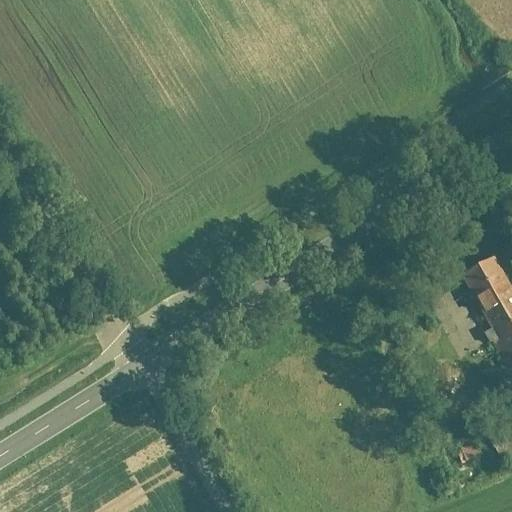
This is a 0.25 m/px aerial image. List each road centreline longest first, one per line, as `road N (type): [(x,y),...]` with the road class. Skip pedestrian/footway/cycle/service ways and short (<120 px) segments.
road 1 (tertiary): [(137,369),(511,140)]
road 2 (residential): [(0,153),(137,369)]
road 3 (track): [(222,511),(137,369)]
road 4 (tertiary): [(0,457),(137,369)]
